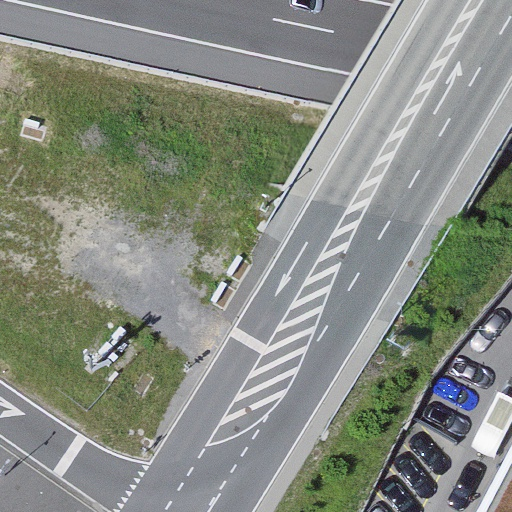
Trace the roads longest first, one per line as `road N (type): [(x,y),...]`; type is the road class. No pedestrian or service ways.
road 1 (secondary): [(459,0),(161,493)]
road 2 (secondary): [(275,459),(511,60)]
road 3 (motorway): [(164,0),(511,74)]
road 4 (motorway): [(0,409),(88,467),(161,493)]
road 5 (unknown): [(438,511),(511,355)]
road 6 (secondary): [(161,493),(202,490),(275,459)]
